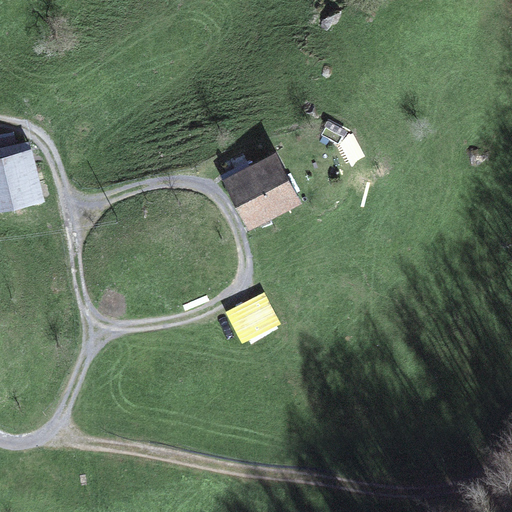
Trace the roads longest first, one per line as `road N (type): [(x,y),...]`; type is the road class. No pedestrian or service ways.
road 1 (track): [(56,428),(235,465),(408,488),(462,486),(511,447)]
road 2 (track): [(88,337),(131,321),(222,308),(248,268),(224,205),(193,177),(67,213)]
road 3 (track): [(0,440),(39,443),(56,428),(79,381),(88,337),(52,153),(43,138),(0,124)]
